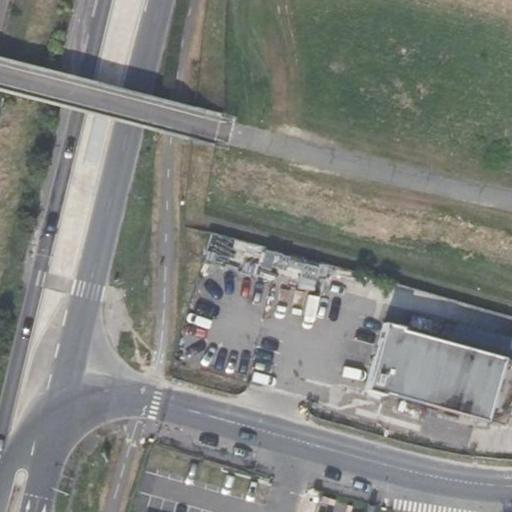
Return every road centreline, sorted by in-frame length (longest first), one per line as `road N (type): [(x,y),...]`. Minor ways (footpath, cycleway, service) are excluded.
road 1 (unclassified): [(511,484),(404,475),(153,403),(64,395)]
road 2 (secondary): [(104,0),(0,445)]
road 3 (secondary): [(64,395),(159,0)]
road 4 (secondary): [(35,511),(64,395)]
